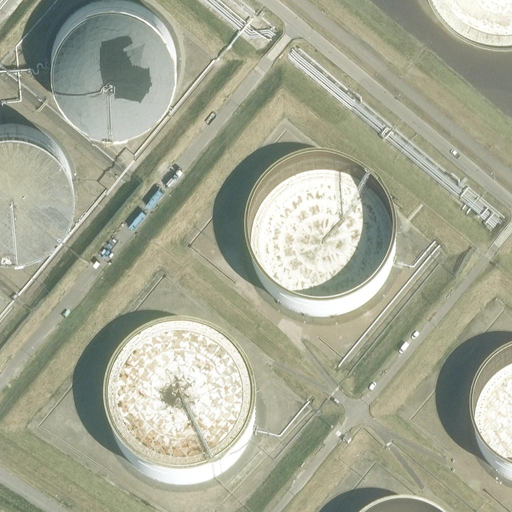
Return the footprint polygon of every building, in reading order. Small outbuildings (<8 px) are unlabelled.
[(54,85),(60,98),(69,109),(79,118),(91,124),(105,128),(119,129),(132,127),(145,123),(157,115),(167,106),(175,94),(180,81),(183,68),(182,54),(179,41),(173,28),(165,17),(154,8),(142,2),(136,0),(96,0),(88,3),(76,10),(66,20),(58,31),(53,44),(50,58),(51,72),(54,85)] [(511,0),(443,0),(452,10),(469,22),(489,29),(509,30),(511,29),(511,0)] [(0,249),(10,250),(23,248),(36,244),(47,237),(57,228),(64,217),(69,205),(71,192),(71,179),(68,166),(62,154),(54,144),(44,135),(33,129),(20,125),(7,124),(0,125),(0,249)] [(250,273),(257,287),(266,300),(278,310),(292,318),(307,322),(323,323),(339,321),(353,316),(367,308),(378,297),(387,284),(393,269),(396,254),(396,238),(392,223),(385,209),(375,196),(363,186),(349,179),(334,174),(319,173),(303,175),(288,180),(275,189),(263,199),(255,212),(249,227),(246,242),(246,258),(250,273)] [(111,440),(118,454),(127,467),(139,477),(153,484),(168,489),(184,490),(200,488),(214,483),(228,474),(239,463),(248,450),(254,436),(257,420),(256,405),(253,390),(246,375),(236,363),(224,353),(210,345),(195,341),(180,340),(164,342),(149,347),(136,355),(124,366),(115,379),(109,394),(107,409),(107,425),(111,440)] [(477,445),(483,458),(491,468),(501,477),(511,482),(511,364),(510,366),(498,373),(488,382),(481,393),(475,406),(473,419),(473,432),(477,445)]
